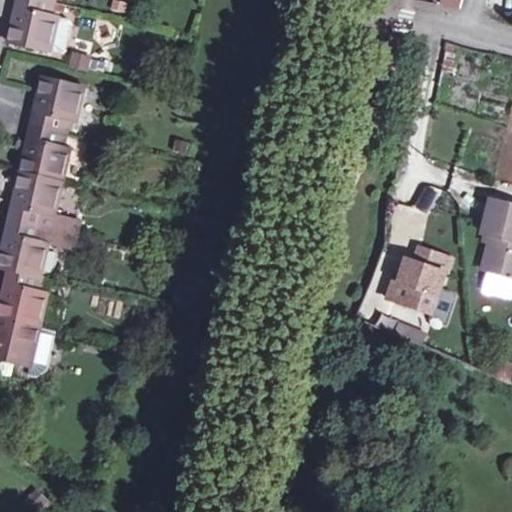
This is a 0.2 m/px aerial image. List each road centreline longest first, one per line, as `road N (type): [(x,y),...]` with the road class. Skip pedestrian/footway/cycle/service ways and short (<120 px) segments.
road 1 (tertiary): [(356,12),(247,511)]
road 2 (unclassified): [(356,12),(495,38)]
